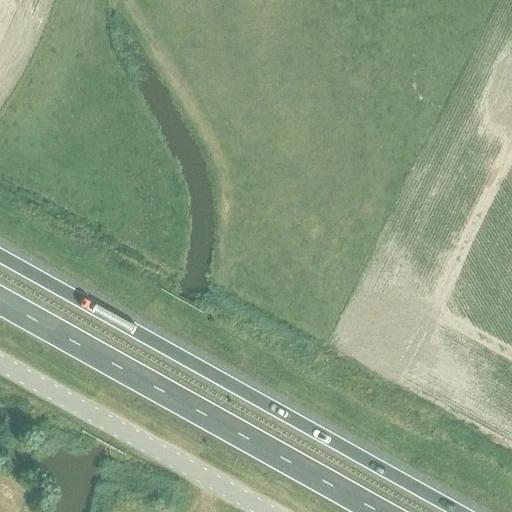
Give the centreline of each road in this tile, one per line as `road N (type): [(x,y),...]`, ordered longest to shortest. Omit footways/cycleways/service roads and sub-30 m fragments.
road 1 (trunk): [(460,511),(0,254)]
road 2 (trunk): [(0,299),(380,511)]
road 3 (unclassified): [(0,364),(264,511)]
